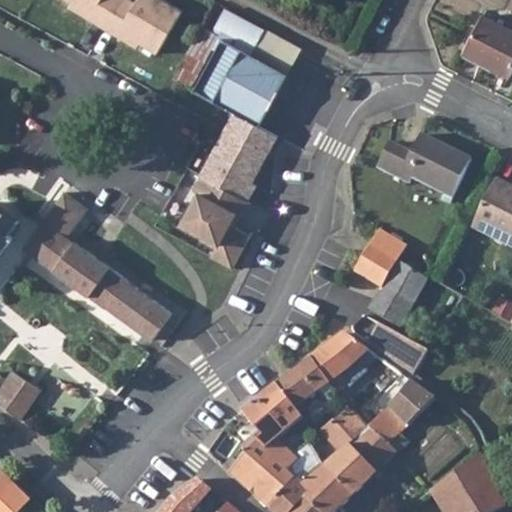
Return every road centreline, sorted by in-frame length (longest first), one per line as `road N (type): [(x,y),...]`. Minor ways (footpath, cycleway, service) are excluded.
road 1 (residential): [(155,427),(199,381),(259,338),(315,227),(326,163),(361,101),(409,77)]
road 2 (residential): [(0,36),(149,115)]
road 3 (residential): [(155,427),(256,511)]
